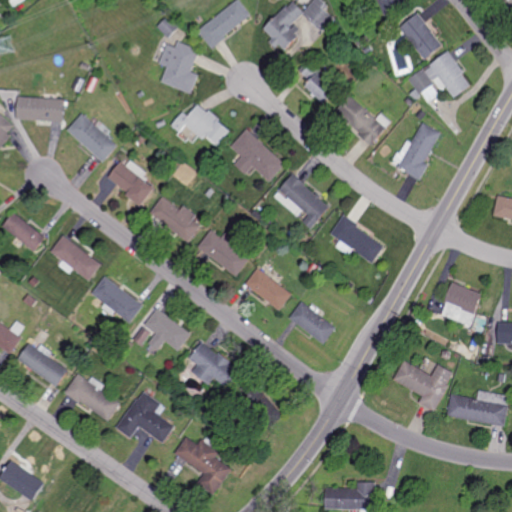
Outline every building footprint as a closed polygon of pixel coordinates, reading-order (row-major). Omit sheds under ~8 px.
[(226,36),(227,38),(214,49),(199,31),(237,0),(239,0),(252,15),(226,36)] [(335,19),(324,32),(304,14),(290,27),(292,29),(296,24),(301,29),(296,33),(300,36),(286,50),(280,44),(276,48),(270,42),(274,38),(264,28),(287,6),(289,7),(295,1),(304,12),(314,0),(324,0),(327,3),(323,8),(335,19)] [(406,0),(409,6),(387,15),(380,0),(406,0)] [(511,0),(511,8),(506,1),(503,4),(499,0),(511,0)] [(427,59),(426,57),(423,60),(421,57),(423,56),(401,28),(419,13),(434,31),(433,31),(445,46),(427,59)] [(169,38),(158,27),(169,15),(181,26),(169,38)] [(362,48),(358,42),(367,35),(372,41),(362,48)] [(201,51),(193,71),(201,74),(192,94),(162,82),(168,66),(160,63),(168,44),(176,47),(178,41),(201,51)] [(367,55),(364,50),(370,46),(374,50),(367,55)] [(465,72),(463,74),(471,86),(455,97),(447,86),(441,90),(436,83),(421,94),(422,96),(417,101),(411,94),(416,89),(409,80),(450,51),(465,72)] [(312,94),(314,93),(306,86),(307,85),(311,81),(300,69),(311,58),(321,68),(323,66),(331,73),(327,78),(340,88),(334,94),(335,95),(332,98),(331,97),(325,103),(317,95),(315,97),(312,94)] [(89,71),(80,67),(82,62),(91,66),(89,71)] [(55,98),(66,99),(65,122),(39,121),(39,122),(34,122),(34,120),(18,119),(19,96),(44,98),(45,91),(55,92),(55,98)] [(378,119),(383,113),(392,121),(387,127),(389,129),(373,146),(360,135),(362,133),(337,111),(351,95),(378,119)] [(411,106),(405,101),(409,97),(415,102),(411,106)] [(208,112),(210,110),(221,120),(220,121),(232,131),(220,144),(218,142),(216,145),(206,136),(203,139),(196,132),(190,139),(172,126),(184,112),(189,116),(199,104),(208,112)] [(416,114),(415,113),(413,115),(411,113),(413,111),(412,111),(418,104),(422,108),(416,114)] [(422,120),(418,116),(423,110),(427,114),(422,120)] [(0,112),(15,125),(9,132),(13,136),(0,150),(0,112)] [(96,124),(99,121),(110,132),(108,135),(120,146),(104,163),(68,130),(84,113),(96,124)] [(159,128),(157,123),(165,120),(167,125),(159,128)] [(431,156),(430,155),(426,163),(430,165),(422,181),(399,169),(401,164),(394,160),(398,152),(406,156),(423,123),(442,133),(432,152),(433,152),(431,156)] [(287,164),(271,182),(268,180),(267,181),(264,179),(266,177),(248,162),(244,167),(236,159),(240,154),(231,147),(247,129),(287,164)] [(142,144),(137,140),(142,134),(147,138),(142,144)] [(147,173),(145,176),(148,179),(146,180),(156,188),(141,208),(126,195),(128,193),(108,177),(121,161),(127,165),(131,160),(147,173)] [(317,194),(318,193),(323,197),(321,198),(332,208),(313,229),(304,222),(310,216),(304,211),(298,217),(275,197),(279,192),(288,199),(290,197),(281,189),(295,173),(307,184),(306,185),(317,194)] [(210,197),(206,194),(212,188),(215,191),(210,197)] [(183,211),(186,207),(196,215),(193,219),(202,226),(189,243),(178,235),(178,236),(174,233),(175,232),(151,213),(156,207),(152,204),(156,199),(159,201),(163,196),(183,211)] [(511,219),(495,216),(499,196),(511,198),(511,219)] [(260,220),(252,213),(255,209),(264,216),(260,220)] [(36,251),(4,226),(15,212),(47,238),(36,251)] [(375,263),(355,250),(350,256),(337,247),(341,241),(332,234),(345,215),(360,225),(359,227),(386,246),(375,263)] [(222,237),(227,232),(241,243),(237,249),(250,260),(237,277),(225,268),(225,269),(222,267),(223,266),(198,247),(212,229),(222,237)] [(90,281),(74,269),(70,275),(59,266),(60,266),(57,264),(60,259),(55,255),(55,254),(51,252),(64,235),(102,265),(90,281)] [(314,271),(309,267),(312,262),(317,266),(314,271)] [(281,311),(246,285),(259,268),(294,294),(281,311)] [(35,287),(30,282),(35,276),(41,281),(35,287)] [(144,306),(131,324),(116,312),(113,316),(102,308),(105,304),(102,302),(97,308),(93,305),(98,298),(92,293),(106,276),(144,306)] [(475,315),(463,311),(458,321),(444,316),(448,305),(446,304),(454,283),(483,295),(475,315)] [(35,308),(25,301),(29,295),(39,302),(35,308)] [(325,344),(290,318),(303,301),(338,327),(325,344)] [(193,334),(180,351),(165,340),(158,349),(151,343),(156,336),(152,333),(142,345),(135,340),(145,327),(144,326),(158,308),(193,334)] [(0,320),(12,329),(18,320),(27,326),(21,335),(25,338),(12,355),(0,346),(0,320)] [(511,344),(499,344),(500,324),(511,324),(511,344)] [(94,346),(89,343),(93,338),(97,341),(94,346)] [(130,351),(125,347),(129,340),(135,343),(130,351)] [(38,349),(42,344),(54,353),(51,357),(70,371),(57,388),(33,370),(31,372),(26,368),(27,366),(19,360),(31,343),(38,349)] [(100,351),(95,348),(98,343),(104,346),(100,351)] [(205,349),(207,347),(218,355),(220,353),(233,364),(232,365),(242,373),(229,389),(215,378),(210,385),(194,372),(199,365),(191,358),(201,346),(205,349)] [(484,356),(484,347),(492,347),(492,356),(484,356)] [(447,360),(445,359),(443,357),(443,356),(443,355),(443,353),(444,351),(445,351),(448,351),(449,351),(451,352),(451,353),(452,356),(451,357),(448,360),(447,360)] [(433,377),(440,365),(455,374),(448,386),(450,387),(436,412),(421,403),(424,397),(396,380),(406,361),(406,362),(433,377)] [(90,381),(93,376),(106,385),(103,390),(122,403),(109,422),(81,402),(80,404),(65,394),(79,374),(90,381)] [(270,430),(242,396),(257,383),(286,416),(270,430)] [(163,404),(157,412),(177,427),(164,444),(140,427),(132,439),(117,428),(138,398),(139,399),(145,391),(163,404)] [(506,428),(449,417),(453,395),(510,406),(506,428)] [(193,418),(185,413),(188,408),(196,413),(193,418)] [(211,419),(204,414),(208,409),(215,413),(211,419)] [(0,431),(12,440),(0,458),(0,431)] [(222,446),(221,448),(223,449),(217,458),(234,470),(215,497),(198,485),(205,475),(175,454),(187,437),(199,445),(203,439),(205,441),(208,436),(222,446)] [(35,502),(2,480),(15,461),(48,484),(35,502)] [(83,492),(85,489),(90,492),(88,495),(101,504),(95,511),(79,511),(78,511),(77,511),(76,511),(75,511),(67,511),(62,508),(65,503),(58,499),(70,482),(83,492)] [(377,511),(327,510),(328,489),(360,490),(360,483),(378,483),(377,511)]
